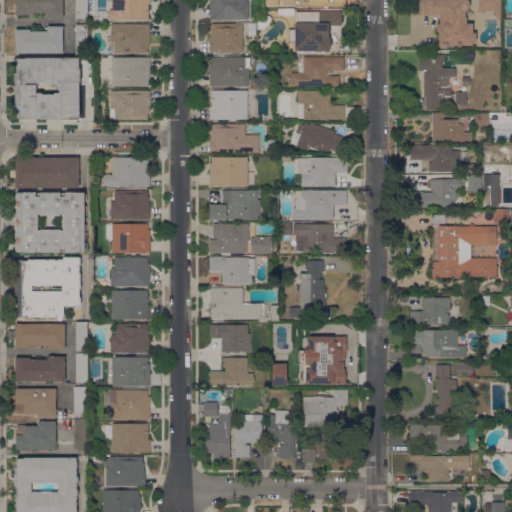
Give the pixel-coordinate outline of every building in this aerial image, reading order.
[(63,0),(63,17),(47,17),(47,16),(43,16),(43,12),(30,12),(30,15),(15,14),(15,0),(63,0)] [(75,0),(87,0),(87,19),(75,19),(75,0)] [(110,9),(112,9),(112,1),(107,1),(107,0),(150,0),(150,3),(148,3),(148,19),(109,19),(108,17),(107,11),(110,9)] [(245,0),(245,1),(248,1),(248,19),(209,19),(209,0),(245,0)] [(418,14),(418,0),(467,0),(469,1),(469,6),(468,8),(468,10),(465,10),(465,15),(465,16),(466,16),(466,23),(472,23),(472,32),(476,32),(476,41),(472,41),(472,44),(438,44),(438,31),(437,31),(436,23),(440,23),(440,13),(438,13),(438,14),(418,14)] [(498,0),(477,0),(478,10),(499,9),(498,0)] [(318,11),(341,11),(341,24),(329,24),(328,38),(329,38),(329,41),(330,41),(330,48),(329,48),(329,51),(316,51),(316,50),(295,50),(295,41),(289,41),(289,29),(294,29),(295,23),(296,23),(296,11),(318,11)] [(111,24),(147,23),(147,24),(149,24),(149,47),(148,47),(148,52),(114,52),(110,52),(110,41),(111,41),(111,24)] [(242,23),(242,52),(209,52),(209,37),(210,37),(210,24),(212,24),(212,23),(242,23)] [(256,23),(256,35),(248,35),(248,23),(256,23)] [(269,32),(257,32),(257,23),(269,23),(269,32)] [(75,24),(86,24),(87,54),(75,54),(75,24)] [(47,31),(47,26),(63,26),(63,52),(19,52),(19,51),(15,51),(15,29),(29,29),(29,31),(47,31)] [(447,76),(447,78),(448,78),(448,84),(446,84),(447,86),(450,86),(450,96),(443,96),(443,93),(438,93),(438,95),(439,95),(439,109),(425,109),(425,97),(424,97),(423,70),(418,70),(418,56),(433,56),(433,55),(442,54),(442,61),(442,68),(455,68),(455,76),(451,76),(447,76)] [(344,57),(344,71),(330,71),(330,74),(339,74),(339,86),(327,86),(297,85),(297,72),(303,72),(303,56),(344,57)] [(40,118),(17,118),(17,106),(15,106),(15,73),(16,73),(16,58),(24,58),(78,57),(79,68),(80,68),(80,82),(79,82),(79,117),(69,118),(57,118),(57,119),(40,119),(40,118)] [(112,57),(149,57),(149,80),(147,80),(147,86),(112,86),(112,57)] [(211,86),(211,85),(209,85),(209,63),(211,63),(211,57),(244,57),(244,67),(248,67),(248,86),(211,86)] [(114,119),(110,119),(110,108),(111,108),(111,90),(150,90),(150,105),(149,105),(149,113),(147,113),(147,119),(114,119)] [(247,119),(209,119),(209,106),(211,106),(211,101),(210,101),(210,96),(211,96),(211,90),(247,90),(247,119)] [(330,90),(330,103),(344,104),(344,120),(342,120),(342,119),(303,119),(303,118),(298,118),(298,103),(297,103),(297,90),(330,90)] [(466,92),(466,104),(455,104),(455,92),(466,92)] [(432,113),(443,113),(443,119),(457,119),(457,124),(461,124),(461,125),(463,125),(463,132),(471,132),(471,141),(432,141),(432,113)] [(474,113),(489,113),(489,125),(475,126),(474,113)] [(329,153),(307,145),(305,151),(295,147),(296,145),(290,142),(294,130),(296,131),(297,128),(296,127),(296,125),(297,126),(298,123),(303,125),(304,123),(310,125),(311,123),(311,122),(336,122),(336,132),(335,134),(346,138),(341,152),(330,148),(329,153)] [(245,134),(259,134),(259,152),(209,152),(209,137),(210,137),(210,129),(212,129),(212,124),(245,123),(245,134)] [(265,139),(276,139),(276,153),(265,153),(265,139)] [(459,161),(453,161),(453,171),(429,171),(429,162),(431,162),(431,157),(423,157),(423,159),(410,159),(410,145),(432,145),(432,146),(452,146),(452,150),(459,150),(459,161)] [(247,185),(209,186),(209,162),(211,162),(211,156),(247,156),(247,185)] [(79,157),(79,186),(60,186),(60,187),(55,187),(55,186),(35,186),(35,187),(31,188),(31,186),(19,186),(16,186),(16,157),(79,157)] [(112,157),(148,157),(148,175),(150,175),(150,186),(103,186),(103,174),(107,174),(109,174),(112,174),(112,157)] [(301,185),(301,173),(298,173),(298,158),(310,158),(310,157),(335,157),(347,157),(347,172),(335,172),(335,185),(301,185)] [(498,205),(490,205),(490,189),(484,189),(484,173),(498,174),(498,205)] [(481,193),(468,193),(468,174),(481,174),(481,193)] [(423,191),(423,192),(432,192),(432,188),(429,188),(430,179),(451,179),(451,178),(460,178),(460,189),(456,189),(456,199),(452,199),(452,206),(436,206),(430,206),(430,207),(427,207),(427,206),(409,206),(410,189),(412,189),(412,191),(423,191)] [(114,190),(148,190),(148,196),(149,196),(149,204),(150,204),(150,219),(111,219),(111,214),(105,214),(105,201),(114,201),(114,190)] [(257,190),(258,199),(260,199),(260,218),(209,219),(209,204),(223,204),(223,203),(220,203),(220,190),(222,190),(257,190)] [(347,190),(347,204),(333,204),(333,219),(292,219),(292,207),(296,207),(296,198),(302,198),(302,190),(347,190)] [(84,192),(84,252),(65,252),(65,251),(60,251),(60,252),(40,252),(40,251),(36,250),(36,252),(16,252),(16,250),(15,250),(15,242),(16,242),(16,238),(14,238),(15,224),(16,224),(16,220),(15,220),(15,206),(16,206),(16,201),(15,201),(15,194),(16,194),(16,192),(84,192)] [(509,224),(494,224),(494,222),(494,209),(509,209),(509,224)] [(496,226),(496,244),(470,244),(470,257),(496,257),(496,277),(458,276),(458,277),(431,277),(431,262),(438,262),(438,226),(432,226),(432,214),(445,214),(445,223),(439,223),(439,225),(469,225),(469,223),(473,223),(473,225),(496,226)] [(291,222),(291,234),(279,234),(279,222),(291,222)] [(112,238),(106,238),(106,224),(148,223),(148,229),(149,229),(150,252),(112,252),(112,238)] [(209,252),(209,239),(217,239),(217,237),(213,237),(213,223),(248,223),(249,240),(246,240),(246,252),(209,252)] [(333,224),(333,238),(347,238),(346,252),(303,252),(303,243),(295,243),(295,234),(293,234),(293,223),(333,224)] [(272,236),(272,253),(255,253),(255,252),(251,252),(251,237),(255,237),(255,236),(272,236)] [(209,271),(209,256),(225,256),(225,257),(255,258),(255,275),(252,275),(252,283),(222,283),(222,271),(209,271)] [(63,259),(63,257),(80,257),(80,264),(79,264),(79,273),(81,273),(80,288),(79,288),(79,297),(81,297),(81,304),(80,304),(79,305),(64,305),(63,317),(28,317),(28,315),(22,315),(22,316),(15,316),(15,259),(22,259),(22,261),(28,261),(28,259),(63,259)] [(147,257),(147,263),(149,263),(149,285),(148,285),(111,285),(111,267),(114,267),(114,257),(147,257)] [(300,291),(299,291),(299,276),(299,272),(306,272),(306,260),(323,260),(323,271),(320,271),(320,279),(323,279),(323,288),(325,288),(325,292),(326,294),(326,295),(326,296),(325,297),(324,306),(333,306),(332,317),(325,317),(325,318),(289,317),(289,307),(300,307),(300,291)] [(504,281),(506,284),(506,288),(504,291),(499,291),(496,288),(496,284),(500,281),(504,281)] [(263,319),(210,318),(211,287),(242,287),(242,289),(243,289),(243,303),(263,303),(263,319)] [(111,290),(147,289),(147,295),(148,295),(148,302),(148,305),(149,305),(149,318),(112,319),(111,290)] [(449,297),(449,306),(447,306),(447,313),(449,313),(449,323),(409,323),(409,310),(421,310),(421,306),(422,306),(422,297),(449,297)] [(270,309),(270,304),(279,304),(279,320),(268,320),(268,309),(270,309)] [(87,351),(75,351),(75,322),(87,322),(87,351)] [(291,322),(305,322),(305,335),(291,335),(291,322)] [(65,323),(65,348),(47,348),(47,347),(45,347),(45,345),(34,345),(34,347),(15,347),(15,323),(18,323),(65,323)] [(147,323),(147,329),(149,329),(149,338),(150,338),(150,352),(111,352),(111,334),(114,334),(114,323),(147,323)] [(210,338),(209,334),(209,327),(209,324),(251,323),(252,351),(221,352),(221,337),(210,338)] [(328,329),(337,329),(337,328),(335,328),(335,326),(347,326),(347,329),(338,329),(338,339),(337,339),(337,344),(346,344),(346,352),(350,352),(350,353),(351,353),(351,360),(350,360),(350,361),(346,361),(346,367),(321,367),(321,372),(307,372),(307,373),(301,373),(301,363),(304,363),(304,356),(305,356),(305,352),(310,352),(310,345),(316,345),(316,344),(329,344),(329,341),(328,341),(328,329)] [(457,345),(465,345),(465,349),(466,349),(466,352),(465,352),(465,356),(422,356),(422,349),(421,349),(421,343),(420,343),(408,343),(408,329),(457,329),(457,345)] [(87,383),(75,383),(75,353),(87,353),(87,383)] [(15,381),(15,357),(30,357),(30,359),(47,359),(47,356),(65,356),(65,381),(15,381)] [(112,357),(147,357),(147,362),(149,362),(149,385),(112,385),(112,357)] [(209,385),(209,371),(225,371),(225,367),(222,367),(222,364),(223,364),(223,360),(222,360),(222,357),(247,357),(247,372),(247,373),(253,373),(253,376),(254,376),(254,382),(253,382),(253,385),(209,385)] [(456,374),(456,361),(473,362),(473,374),(456,374)] [(435,364),(449,364),(449,378),(451,378),(451,379),(456,379),(456,390),(450,390),(451,399),(452,399),(452,405),(460,405),(460,414),(450,414),(434,414),(434,406),(437,406),(437,388),(435,388),(435,364)] [(271,367),(283,367),(284,387),(272,388),(271,367)] [(85,412),(73,412),(74,386),(85,386),(85,412)] [(56,417),(38,417),(38,413),(15,413),(15,396),(16,396),(16,388),(56,388),(56,417)] [(110,391),(110,390),(147,390),(147,396),(150,396),(149,418),(147,418),(147,419),(110,419),(110,401),(109,401),(109,391),(110,391)] [(303,401),(303,397),(313,397),(313,395),(328,395),(328,397),(333,397),(333,393),(347,393),(347,405),(336,404),(336,409),(338,409),(338,423),(316,423),(316,426),(303,426),(303,401)] [(217,402),(217,416),(204,416),(203,402),(217,402)] [(266,414),(275,414),(275,410),(288,410),(293,410),(293,438),(294,438),(294,456),(295,456),(295,458),(291,458),(291,459),(284,459),(284,458),(279,458),(279,444),(283,444),(283,442),(267,442),(267,422),(266,422),(266,414)] [(230,432),(229,432),(230,457),(226,457),(216,457),(213,457),(213,452),(205,452),(205,429),(210,429),(210,424),(219,424),(219,413),(230,413),(230,432)] [(262,414),(262,429),(262,442),(245,442),(246,445),(249,445),(249,457),(234,457),(234,438),(235,438),(235,424),(241,424),(240,414),(262,414)] [(73,419),(85,419),(85,451),(73,451),(73,419)] [(55,449),(16,449),(16,446),(15,446),(15,424),(27,424),(27,426),(38,426),(38,421),(56,421),(55,449)] [(111,423),(148,423),(148,439),(150,439),(150,452),(111,452),(111,425),(111,423)] [(409,424),(458,424),(458,426),(466,426),(466,436),(467,437),(467,449),(444,449),(444,437),(417,437),(417,445),(427,445),(427,452),(410,452),(410,435),(409,435),(409,424)] [(319,458),(319,435),(342,435),(342,458),(319,458)] [(301,448),(316,448),(316,454),(315,454),(315,461),(301,461),(301,448)] [(429,481),(429,468),(425,468),(409,469),(409,455),(425,455),(469,455),(469,468),(448,468),(448,481),(429,481)] [(142,456),(142,462),(143,462),(143,471),(145,471),(145,485),(106,485),(106,467),(109,467),(109,456),(142,456)] [(17,511),(17,501),(14,501),(14,494),(17,494),(17,492),(14,492),(14,488),(17,488),(17,486),(14,486),(14,481),(17,481),(17,480),(14,480),(14,474),(17,474),(17,471),(14,471),(14,468),(17,468),(17,458),(24,458),(24,457),(76,457),(76,476),(78,476),(78,482),(76,482),(76,489),(78,489),(78,495),(76,495),(76,511),(17,511)] [(490,473),(493,473),(493,478),(480,478),(480,470),(482,471),(482,469),(490,470),(490,473)] [(102,511),(102,489),(138,489),(138,495),(140,495),(140,511),(102,511)] [(422,490),(422,491),(434,491),(434,492),(447,492),(447,491),(457,491),(457,502),(451,502),(451,511),(428,511),(428,506),(429,506),(429,504),(410,504),(410,490),(422,490)] [(504,511),(490,511),(491,501),(504,502),(504,511)]
